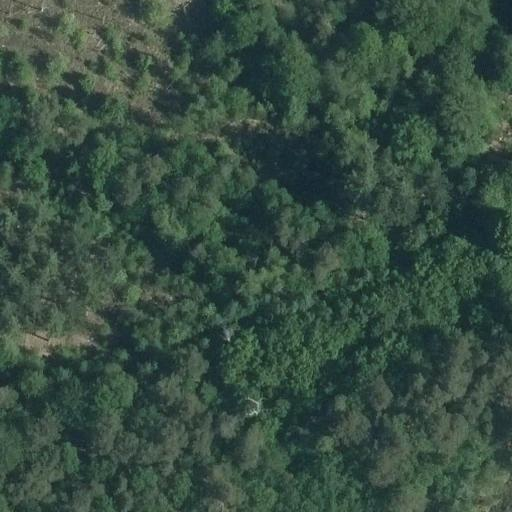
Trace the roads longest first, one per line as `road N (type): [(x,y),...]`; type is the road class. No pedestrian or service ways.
road 1 (track): [(0,103),(361,277)]
road 2 (track): [(0,422),(361,277)]
road 3 (track): [(361,277),(511,213)]
